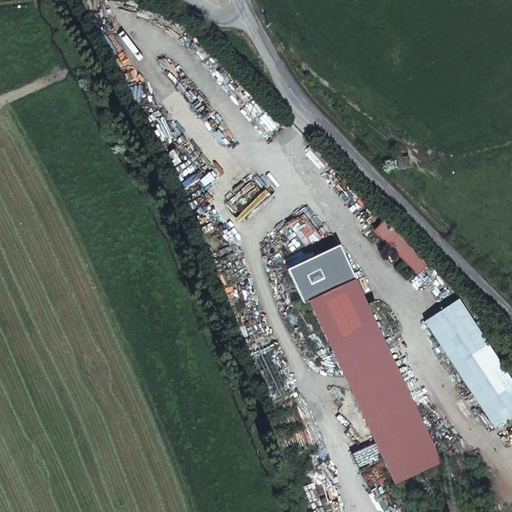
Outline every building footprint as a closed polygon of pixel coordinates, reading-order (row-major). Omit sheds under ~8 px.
[(313,69),(301,69),(301,81),(314,81),(313,69)] [(408,229),(396,241),(430,278),(442,266),(408,229)] [(360,255),(306,276),(320,311),(327,309),(338,304),(374,289),(360,255)] [(338,304),(327,309),(384,453),(360,462),(366,478),(391,469),(402,494),(448,475),(374,289),(338,304)] [(471,386),(492,425),(511,414),(511,376),(510,373),(477,314),(441,332),(451,352),(471,386)] [(511,414),(492,425),(502,441),(511,435),(511,414)]
